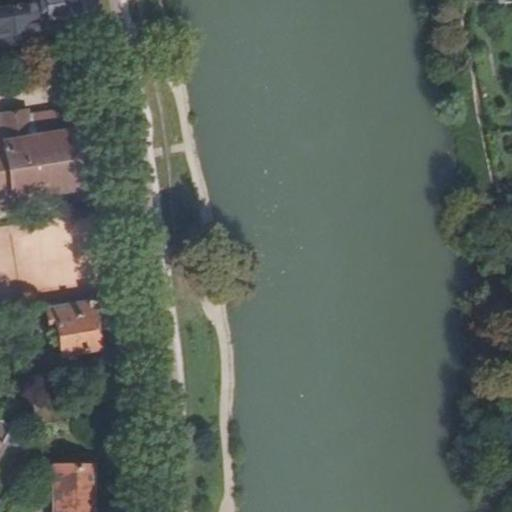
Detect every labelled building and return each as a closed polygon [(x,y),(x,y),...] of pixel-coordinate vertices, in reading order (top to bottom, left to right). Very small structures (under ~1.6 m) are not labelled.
[(0,49),(67,39),(60,0),(26,0),(28,8),(0,12),(0,49)] [(0,123),(0,124),(0,213),(32,208),(30,202),(63,196),(62,191),(77,189),(69,137),(59,139),(54,116),(24,120),(23,116),(0,119),(0,123)] [(113,328),(109,301),(44,311),(46,324),(53,322),(58,357),(96,351),(93,331),(113,328)] [(89,418),(85,394),(29,403),(29,429),(89,418)] [(88,511),(89,471),(53,470),(52,511),(88,511)]
